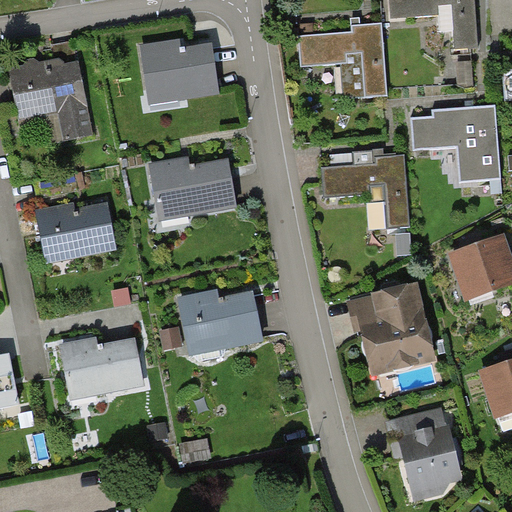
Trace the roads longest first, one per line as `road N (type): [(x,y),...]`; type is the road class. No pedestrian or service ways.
road 1 (residential): [(246,0),(300,308),(357,511)]
road 2 (residential): [(0,28),(192,0)]
